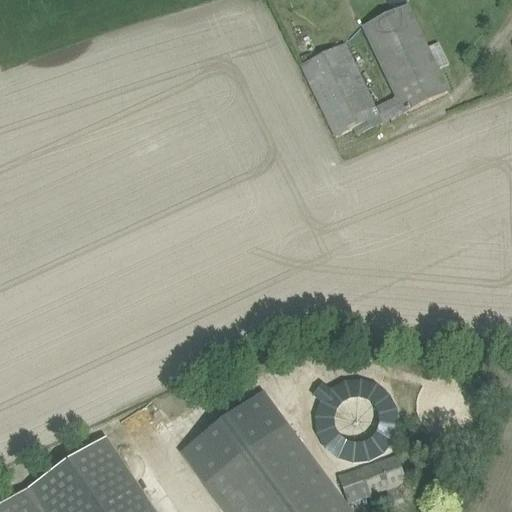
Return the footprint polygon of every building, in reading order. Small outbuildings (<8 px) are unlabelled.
[(73,12),(74,0),(21,0),(20,5),(73,12)] [(449,94),(438,72),(449,67),(439,46),(428,51),(407,7),(363,29),(397,101),(375,111),(345,46),(301,67),(336,139),(354,131),(357,138),(383,126),(379,119),(401,108),(404,115),(449,94)] [(291,424),(267,392),(189,449),(212,481),(291,424)] [(155,511),(115,451),(108,441),(28,494),(0,511),(155,511)] [(350,505),(369,499),(383,495),(409,487),(401,460),(341,479),(350,505)]
